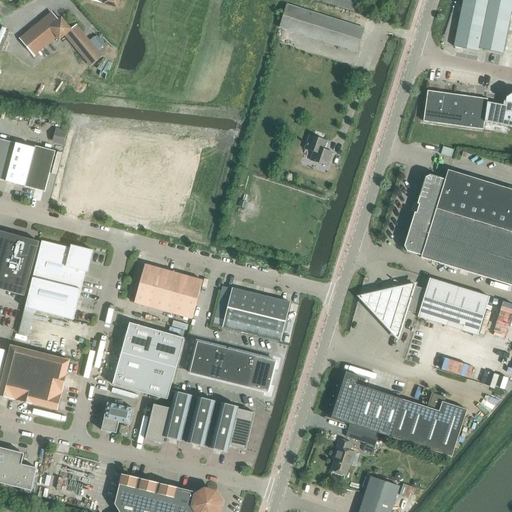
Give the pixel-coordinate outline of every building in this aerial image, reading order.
[(503,53),(510,17),(511,6),(511,4),(488,0),(463,0),(454,47),(479,52),(479,49),(503,53)] [(357,52),(364,28),(287,5),(280,28),(357,52)] [(66,34),(92,65),(102,56),(76,25),(71,30),(61,19),(58,21),(51,13),(21,38),(33,53),(56,35),(59,39),(66,34)] [(483,130),(484,124),(486,124),(489,103),(487,103),(488,99),(427,91),(423,122),(483,130)] [(511,129),(511,91),(510,91),(506,93),(504,106),(489,103),(486,124),(511,129)] [(68,132),(56,129),(53,141),(64,144),(68,132)] [(324,150),(327,141),(310,135),(305,149),(313,152),(310,161),(328,166),(331,155),(325,153),(324,150)] [(0,180),(6,182),(25,187),(45,192),(56,152),(36,146),(35,149),(16,143),(16,144),(0,139),(0,180)] [(511,286),(511,190),(448,171),(445,180),(443,180),(430,175),(425,178),(417,204),(419,205),(418,207),(415,205),(413,210),(417,211),(416,213),(414,213),(404,247),(407,252),(420,256),(420,255),(421,256),(421,258),(511,286)] [(0,289),(25,296),(39,242),(39,241),(38,244),(31,242),(31,241),(28,240),(28,242),(24,241),(24,239),(9,235),(9,237),(0,234),(0,289)] [(35,311),(73,321),(76,309),(85,272),(88,273),(93,251),(71,245),(70,248),(42,241),(19,334),(29,336),(35,311)] [(154,309),(164,270),(145,265),(134,303),(154,309)] [(164,270),(154,309),(173,314),(183,276),(164,270)] [(183,276),(173,314),(192,320),(203,281),(183,276)] [(426,290),(419,315),(418,318),(448,327),(459,288),(430,279),(426,290)] [(416,285),(358,298),(398,341),(416,285)] [(459,288),(448,327),(478,336),(489,297),(459,288)] [(232,289),(223,328),(252,335),(261,296),(232,289)] [(261,296),(252,335),(281,342),(291,303),(261,296)] [(511,303),(501,301),(494,334),(506,337),(511,313),(511,303)] [(125,339),(180,354),(184,339),(130,323),(125,339)] [(121,354),(176,369),(180,354),(125,339),(121,354)] [(190,374),(203,377),(209,378),(217,347),(197,342),(190,374)] [(0,387),(0,396),(15,400),(28,350),(11,346),(0,387)] [(209,378),(216,380),(219,381),(227,349),(217,347),(209,378)] [(457,347),(455,351),(473,358),(474,354),(457,347)] [(219,381),(229,383),(237,351),(227,349),(219,381)] [(45,354),(28,350),(15,400),(32,404),(36,387),(45,354)] [(229,383),(238,386),(246,354),(237,351),(229,383)] [(45,354),(36,387),(62,393),(66,376),(70,361),(45,354)] [(117,369),(172,385),(176,369),(121,354),(117,369)] [(238,386),(242,386),(248,388),(256,356),(246,354),(238,386)] [(268,393),(276,361),(256,356),(248,388),(268,393)] [(441,369),(475,380),(478,368),(445,357),(441,369)] [(509,370),(511,365),(489,358),(488,363),(509,370)] [(117,369),(113,385),(122,387),(167,400),(172,385),(117,369)] [(346,372),(331,418),(390,437),(421,447),(433,410),(427,408),(402,400),(401,399),(401,400),(391,397),(391,396),(389,395),(389,396),(380,393),(380,392),(378,392),(368,389),(356,385),(359,376),(346,372)] [(62,393),(36,387),(32,404),(58,410),(62,393)] [(181,442),(193,396),(175,391),(171,408),(154,404),(146,439),(163,444),(165,437),(181,442)] [(432,393),(427,408),(433,410),(421,447),(452,457),(467,410),(444,403),(445,398),(432,393)] [(205,447),(216,401),(198,397),(187,443),(205,447)] [(134,409),(107,403),(101,430),(116,434),(119,423),(130,425),(134,409)] [(246,450),(255,413),(239,409),(239,407),(222,403),(210,449),(228,453),(230,446),(246,450)] [(67,422),(69,417),(42,410),(41,416),(67,422)] [(119,433),(125,435),(127,427),(121,425),(119,433)] [(350,425),(346,437),(375,446),(379,435),(350,425)] [(346,475),(349,466),(355,468),(359,454),(349,451),(352,444),(339,440),(334,455),(336,456),(331,471),(346,475)] [(0,483),(16,487),(22,465),(24,455),(8,451),(0,483)] [(37,468),(22,465),(16,487),(31,491),(37,468)] [(133,511),(141,479),(122,475),(115,505),(118,511),(133,511)] [(359,511),(391,511),(399,487),(371,477),(359,511)] [(141,479),(133,511),(153,511),(161,484),(141,479)] [(161,484),(153,511),(174,511),(180,489),(161,484)] [(180,489),(174,511),(218,511),(221,502),(215,493),(205,490),(197,495),(196,492),(180,489)]
